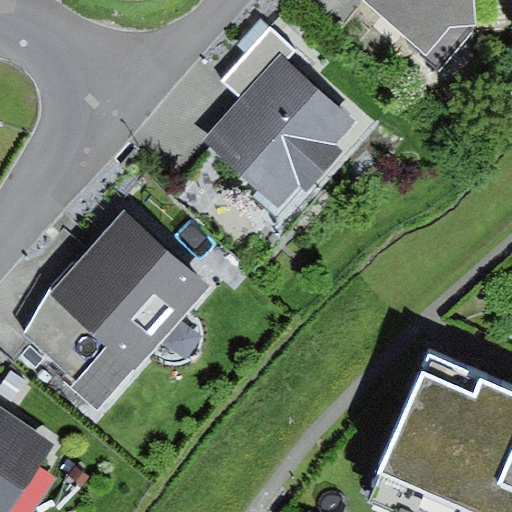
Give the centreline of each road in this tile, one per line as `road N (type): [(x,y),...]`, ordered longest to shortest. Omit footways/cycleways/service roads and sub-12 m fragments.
road 1 (residential): [(118,92),(0,240)]
road 2 (residential): [(231,0),(118,92)]
road 3 (residential): [(0,25),(51,33),(118,92)]
